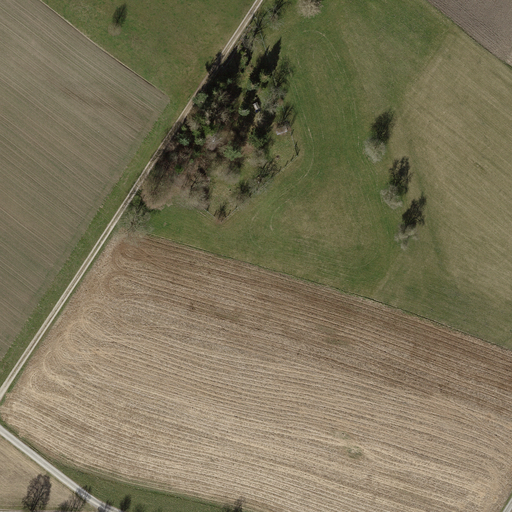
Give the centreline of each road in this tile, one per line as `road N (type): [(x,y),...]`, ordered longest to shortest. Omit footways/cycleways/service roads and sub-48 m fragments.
road 1 (track): [(0,395),(259,0)]
road 2 (track): [(113,511),(0,429)]
